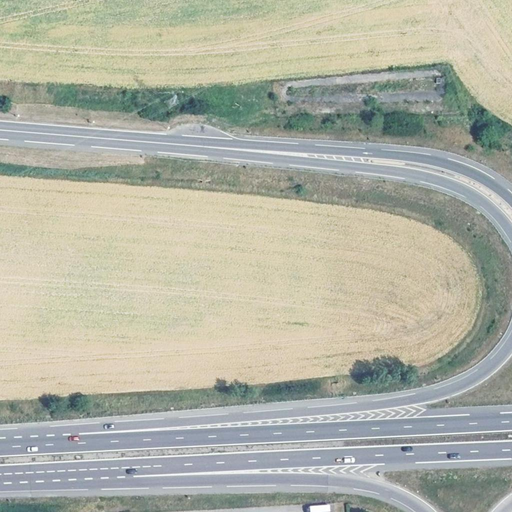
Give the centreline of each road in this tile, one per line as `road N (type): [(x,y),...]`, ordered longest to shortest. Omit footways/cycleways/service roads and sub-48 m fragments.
road 1 (motorway): [(511,346),(468,384),(409,401),(0,435)]
road 2 (motorway): [(511,424),(0,450)]
road 3 (motorway): [(0,476),(511,452)]
road 4 (motorway): [(0,489),(308,479),(377,487),(425,511)]
road 5 (motorway): [(237,152),(452,189),(488,211),(511,239)]
road 6 (motorway): [(511,209),(474,176),(405,158),(237,152)]
road 7 (unclassified): [(237,152),(0,132)]
